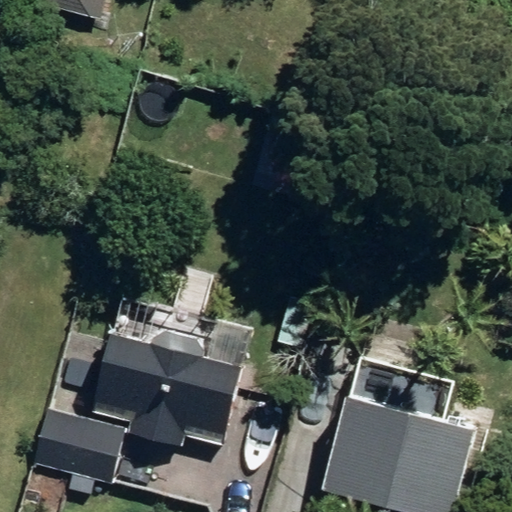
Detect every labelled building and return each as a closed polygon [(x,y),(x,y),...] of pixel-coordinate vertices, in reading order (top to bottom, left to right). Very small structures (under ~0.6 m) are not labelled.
[(62,0),(104,11),(107,0),(62,0)] [(272,119),(255,186),(338,208),(356,141),(272,119)] [(130,430),(185,443),(188,430),(227,439),(246,361),(119,330),(100,410),(133,418),(130,430)] [(329,486),(427,511),(458,511),(482,421),(356,388),(329,486)] [(35,462),(114,483),(130,425),(50,405),(35,462)]
